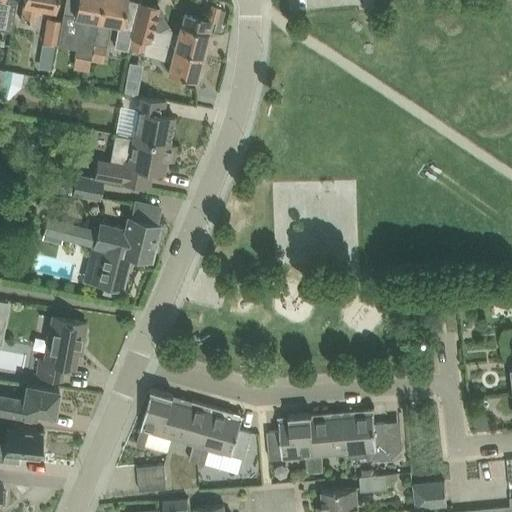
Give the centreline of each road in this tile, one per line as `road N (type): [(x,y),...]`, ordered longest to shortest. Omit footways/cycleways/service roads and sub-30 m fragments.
road 1 (residential): [(511,442),(456,446),(450,381),(260,398),(135,362)]
road 2 (residential): [(135,362),(231,137),(249,60),(250,0)]
road 3 (residential): [(73,511),(135,362)]
